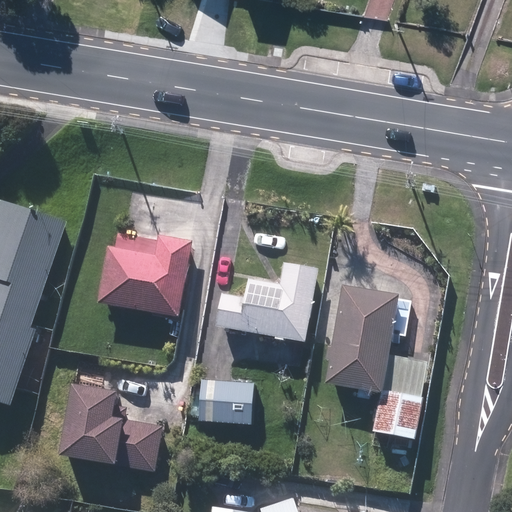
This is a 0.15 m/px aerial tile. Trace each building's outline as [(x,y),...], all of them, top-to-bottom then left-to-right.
[(31,333),(67,227),(3,206),(0,213),(0,404),(12,408),(37,335),(31,333)] [(109,250),(99,306),(180,320),(192,245),(159,239),(156,258),(109,250)] [(223,297),(218,329),(304,344),(316,272),(285,266),(282,287),(251,282),(248,301),(223,297)] [(381,395),(400,297),(344,287),(326,385),(381,395)] [(382,397),(377,435),(415,441),(427,364),(388,358),(383,392),(382,397)] [(203,383),(200,422),(251,426),(254,387),(203,383)] [(73,390),(61,459),(155,474),(162,429),(113,421),(117,397),(73,390)] [(297,511),(294,502),(263,511),(297,511)]
